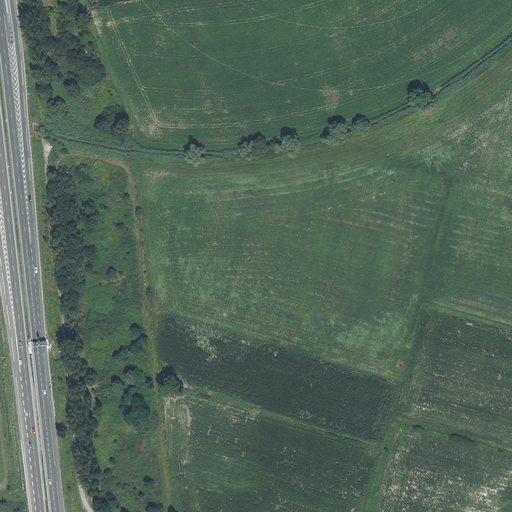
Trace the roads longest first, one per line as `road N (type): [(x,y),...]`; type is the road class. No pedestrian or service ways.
road 1 (track): [(92,511),(79,487),(43,137)]
road 2 (motorway): [(38,359),(11,0)]
road 3 (motorway): [(38,359),(0,18)]
road 4 (track): [(169,511),(132,180)]
road 5 (motorway): [(0,145),(20,365)]
road 6 (track): [(366,511),(423,305)]
road 7 (motorway): [(55,511),(38,359)]
road 8 (motorway): [(20,365),(37,511)]
road 9 (motorway): [(0,244),(20,365)]
road 10 (track): [(42,120),(25,0)]
